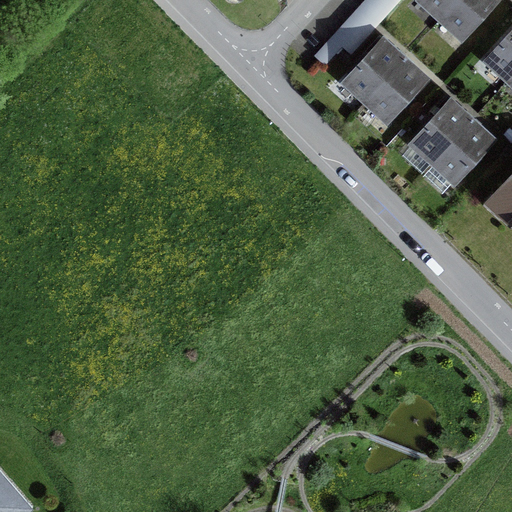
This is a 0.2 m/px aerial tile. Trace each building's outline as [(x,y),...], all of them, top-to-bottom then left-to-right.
[(419,0),(429,10),(426,13),(437,22),(437,23),(440,19),(461,38),(474,23),(476,24),(485,14),(484,13),(494,0),(419,0)] [(486,61),(507,80),(511,84),(511,33),(509,36),(508,34),(498,44),(500,46),(486,61)] [(351,96),(362,105),(372,114),(375,111),(386,120),(400,105),(403,108),(412,98),(409,95),(423,80),(411,69),(402,61),(392,52),(381,42),(367,57),(365,56),(356,66),(358,67),(344,83),(354,92),(351,96)] [(440,175),(443,172),(453,182),(467,166),(471,170),(480,160),(476,156),(490,141),(479,131),(469,122),(458,111),(448,103),(434,119),(433,117),(424,127),(425,129),(411,144),(432,162),(429,166),(440,175)] [(511,179),(491,203),(511,222),(511,179)] [(0,511),(25,511),(30,508),(0,473),(0,511)]
